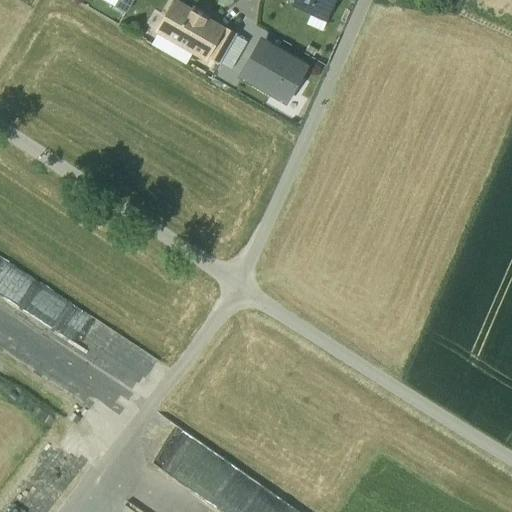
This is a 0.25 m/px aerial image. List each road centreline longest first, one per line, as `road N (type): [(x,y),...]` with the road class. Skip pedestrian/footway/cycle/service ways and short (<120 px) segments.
road 1 (track): [(242,289),(364,0)]
road 2 (track): [(0,130),(242,289)]
road 3 (track): [(69,511),(242,289)]
